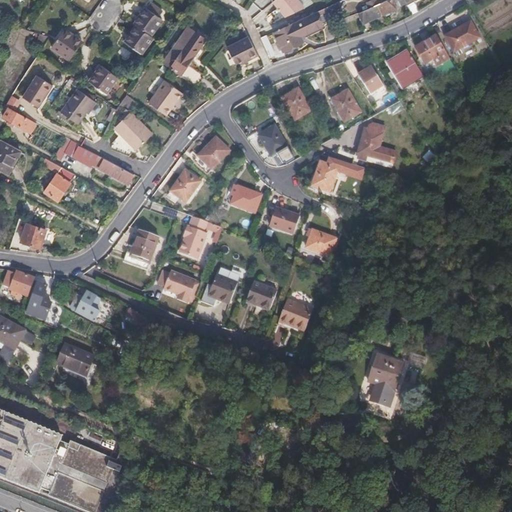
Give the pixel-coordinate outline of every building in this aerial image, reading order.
[(304,8),(297,0),(274,0),(272,2),(285,16),(304,8)] [(387,0),(381,4),(370,8),(358,14),(364,23),(396,8),(391,0),(387,0)] [(145,9),(133,25),(135,27),(124,43),(140,55),(152,39),(149,37),(161,20),(145,9)] [(322,27),(316,14),(275,34),(284,51),(301,42),(300,39),(322,27)] [(480,37),(472,22),(446,36),(455,52),(480,37)] [(49,38),(27,31),(19,28),(16,35),(9,42),(12,44),(11,47),(15,48),(22,38),(45,45),(49,38)] [(162,66),(170,71),(196,34),(187,28),(162,66)] [(83,44),(65,31),(52,49),(70,62),(83,44)] [(196,34),(170,71),(189,84),(198,73),(187,66),(204,40),(196,34)] [(424,64),(446,52),(437,36),(415,48),(424,64)] [(235,68),(258,56),(248,38),(226,49),(235,68)] [(403,89),(423,77),(407,51),(387,63),(403,89)] [(117,78),(101,67),(89,83),(105,95),(117,78)] [(370,94),(384,86),(372,67),(359,75),(370,94)] [(198,73),(189,84),(194,88),(202,76),(198,73)] [(22,99),(37,109),(53,87),(38,77),(22,99)] [(177,89),(162,79),(146,102),(163,114),(168,105),(166,104),(177,89)] [(295,120),(311,111),(299,89),(282,98),(295,120)] [(344,121),(361,111),(349,91),(332,100),(344,121)] [(76,92),(62,112),(79,123),(93,103),(76,92)] [(11,95),(6,105),(16,110),(21,101),(11,95)] [(78,126),(94,103),(93,103),(79,123),(62,112),(60,115),(78,126)] [(8,109),(2,118),(20,128),(26,119),(8,109)] [(154,127),(129,110),(116,129),(141,146),(154,127)] [(276,126),(260,135),(278,166),(285,162),(286,164),(294,158),(276,126)] [(384,135),(366,129),(357,158),(392,167),(397,152),(380,147),(384,135)] [(229,150),(216,138),(199,156),(213,168),(229,150)] [(20,152),(1,143),(0,145),(0,170),(7,174),(15,160),(16,160),(20,152)] [(427,162),(434,155),(428,150),(422,157),(427,162)] [(362,180),(365,169),(331,157),(328,165),(321,163),(313,187),(330,192),(337,172),(362,180)] [(99,170),(128,185),(133,176),(104,161),(99,170)] [(58,202),(76,176),(61,168),(44,192),(58,202)] [(172,191),(187,201),(202,181),(187,171),(172,191)] [(256,213),(263,195),(239,186),(236,185),(232,195),(235,196),(232,204),(256,213)] [(51,223),(55,215),(49,211),(48,213),(38,208),(35,215),(51,223)] [(269,225),(292,233),(298,215),(275,208),(269,225)] [(205,234),(209,223),(203,220),(194,217),(190,227),(188,227),(184,239),(185,239),(180,255),(197,262),(207,235),(205,234)] [(0,222),(0,238),(7,241),(11,226),(0,222)] [(27,224),(21,242),(41,248),(47,230),(27,224)] [(160,237),(141,230),(132,254),(151,261),(160,237)] [(336,239),(312,231),(306,248),(331,256),(336,239)] [(11,286),(17,272),(10,269),(4,283),(11,286)] [(29,295),(32,287),(36,276),(28,273),(28,274),(18,269),(17,272),(11,286),(11,287),(13,288),(22,292),(29,295)] [(168,273),(161,270),(156,285),(163,287),(162,290),(176,295),(175,299),(187,304),(196,281),(169,271),(168,273)] [(36,274),(36,276),(32,287),(35,289),(27,312),(47,319),(52,303),(47,301),(49,297),(45,295),(48,285),(41,283),(44,275),(36,274)] [(238,286),(217,277),(208,296),(230,305),(238,286)] [(274,295),(277,289),(259,281),(256,287),(274,295)] [(54,285),(52,298),(61,304),(63,287),(54,285)] [(256,287),(254,286),(246,306),(269,316),(277,296),(274,295),(256,287)] [(22,292),(13,288),(11,292),(21,296),(22,292)] [(92,305),(97,296),(88,291),(77,309),(95,320),(100,310),(92,305)] [(278,327),(304,337),(313,316),(286,306),(278,327)] [(145,318),(146,318),(143,311),(139,309),(137,312),(131,309),(126,316),(141,324),(145,318)] [(27,332),(0,320),(0,344),(11,349),(18,352),(27,332)] [(0,350),(8,354),(11,349),(0,344),(0,350)] [(95,356),(66,344),(58,363),(86,375),(95,356)] [(404,362),(375,353),(366,382),(373,384),(368,400),(390,407),(404,362)] [(63,435),(0,408),(0,475),(39,492),(41,487),(50,491),(48,494),(88,511),(94,511),(116,461),(71,442),(69,445),(60,442),(63,435)]
